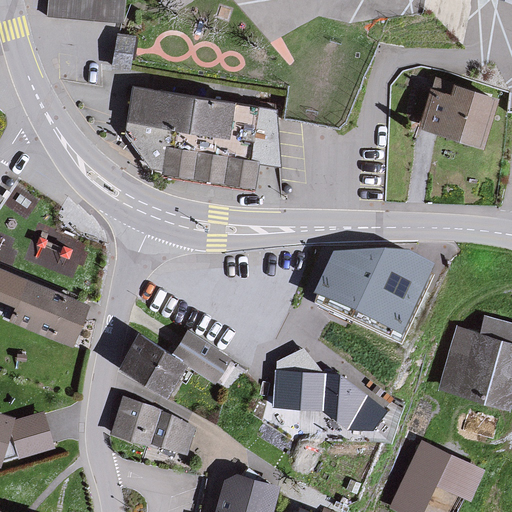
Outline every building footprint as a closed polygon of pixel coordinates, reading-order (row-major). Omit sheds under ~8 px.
[(120,0),(46,0),(46,15),(119,21),(120,0)] [(136,65),(290,91),(283,117),(323,125),(341,128),(348,118),(379,39),(385,17),(350,24),(319,17),(271,43),(232,0),(195,0),(180,10),(147,13),(136,65)] [(133,39),(115,36),(109,65),(127,68),(133,39)] [(486,99),(444,85),(440,98),(424,92),(412,128),(471,147),(486,99)] [(158,168),(157,174),(186,179),(215,183),(246,188),(250,163),(259,163),(277,165),(279,151),(275,121),(273,111),(224,103),(127,87),(122,123),(121,127),(142,166),(158,168)] [(435,273),(409,262),(340,263),(323,301),(405,339),(435,273)] [(0,297),(17,305),(27,281),(0,269),(0,297)] [(86,306),(27,281),(17,305),(12,318),(71,343),(86,306)] [(511,370),(511,325),(486,318),(481,336),(459,330),(443,386),(503,403),(511,370)] [(228,357),(186,329),(172,351),(213,378),(228,357)] [(184,363),(139,337),(121,366),(166,393),(184,363)] [(370,426),(385,409),(338,374),(324,374),(277,372),(276,406),(323,408),(349,427),(370,426)] [(125,403),(116,432),(149,442),(155,444),(155,441),(185,451),(193,424),(159,413),(125,403)] [(42,412),(19,419),(17,440),(21,455),(52,446),(42,412)] [(0,458),(12,418),(0,414),(0,458)] [(454,511),(476,467),(426,443),(396,506),(409,511),(454,511)] [(266,511),(273,487),(231,475),(220,511),(266,511)]
